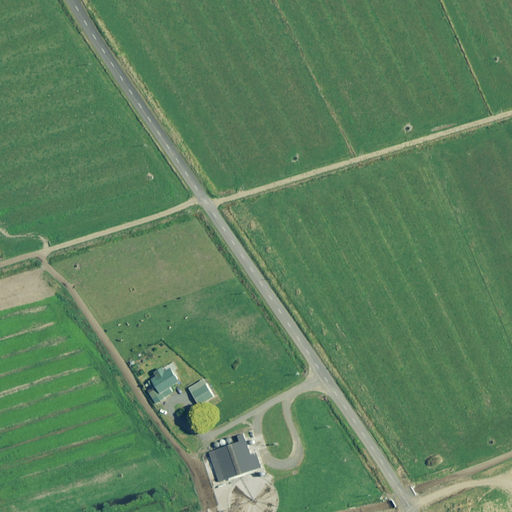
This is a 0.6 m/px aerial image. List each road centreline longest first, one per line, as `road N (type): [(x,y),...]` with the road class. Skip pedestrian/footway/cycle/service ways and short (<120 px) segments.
road 1 (track): [(0,267),(37,256),(163,405),(202,429),(242,422),(321,375)]
road 2 (unclassified): [(72,0),(292,328)]
road 3 (unknown): [(204,198),(511,107)]
road 4 (unclassified): [(406,511),(292,328)]
road 5 (track): [(395,490),(511,436)]
